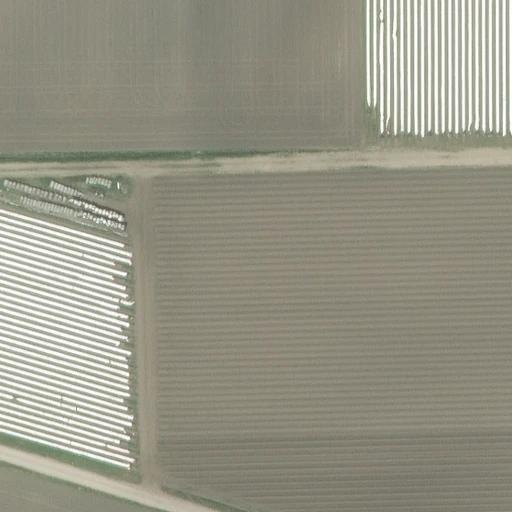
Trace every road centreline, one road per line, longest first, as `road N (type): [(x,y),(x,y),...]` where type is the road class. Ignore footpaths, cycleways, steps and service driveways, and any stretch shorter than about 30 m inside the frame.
road 1 (track): [(0,171),(511,158)]
road 2 (track): [(187,511),(0,457)]
